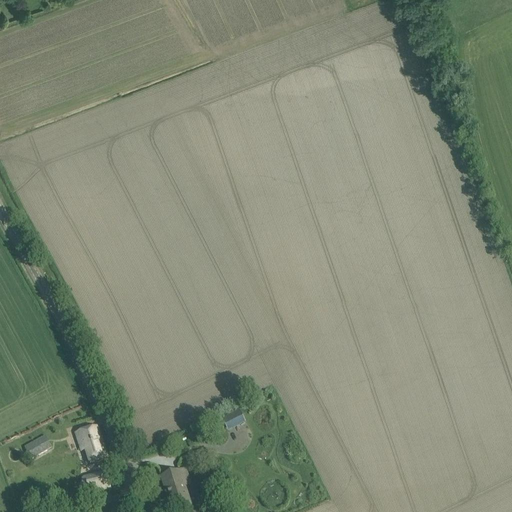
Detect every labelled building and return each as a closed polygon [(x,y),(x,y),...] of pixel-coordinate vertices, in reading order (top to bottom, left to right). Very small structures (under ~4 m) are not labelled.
[(234,444),(253,435),(244,416),(225,425),(234,444)] [(76,434),(81,448),(86,447),(92,465),(108,459),(97,427),(76,434)] [(25,448),(32,460),(52,449),(45,437),(25,448)] [(161,477),(172,511),(178,511),(193,507),(181,471),(161,477)] [(101,475),(86,478),(88,485),(81,487),(83,496),(104,491),(101,475)]
